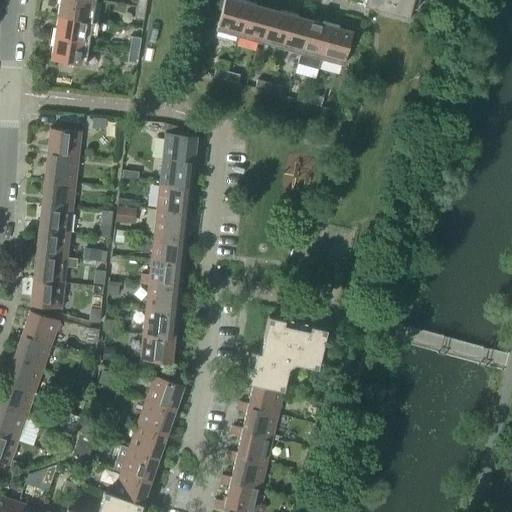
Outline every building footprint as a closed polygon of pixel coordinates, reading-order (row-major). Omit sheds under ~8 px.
[(92,0),(58,0),(56,17),(91,22),(94,0),(92,0)] [(136,0),(135,7),(144,8),(145,0),(136,0)] [(222,0),(214,0),(207,27),(215,29),(222,0)] [(214,31),(236,37),(246,3),(234,0),(222,0),(215,29),(214,31)] [(362,0),(361,6),(407,18),(412,0),(362,0)] [(236,37),(257,43),(266,9),(246,3),(236,37)] [(144,8),(135,7),(133,19),(143,21),(144,8)] [(257,43),(278,49),(287,14),(266,9),(257,43)] [(278,49),(299,54),(308,20),(287,14),(278,49)] [(56,17),(53,38),(88,43),(91,22),(56,17)] [(308,20),(299,54),(296,63),(317,69),(319,60),(329,26),(308,20)] [(351,32),(329,26),(319,60),(342,66),(351,32)] [(131,37),(129,50),(138,51),(140,38),(131,37)] [(88,43),(53,38),(49,60),(84,66),(88,43)] [(138,51),(129,50),(127,62),(136,63),(138,51)] [(212,78),(224,81),(227,72),(215,69),(212,78)] [(227,72),(224,81),(236,84),(239,75),(227,72)] [(254,89),(266,92),(268,83),(256,80),(254,89)] [(268,83),(266,92),(278,96),(280,87),(268,83)] [(295,100),(307,104),(310,95),(298,91),(295,100)] [(310,95),(307,104),(320,107),(322,98),(310,95)] [(92,117),(91,128),(104,130),(105,119),(92,117)] [(166,133),(188,136),(189,130),(167,125),(166,133)] [(49,128),(46,153),(77,157),(80,131),(49,128)] [(164,133),(161,158),(192,162),(195,136),(188,136),(166,133),(164,133)] [(46,153),(43,179),(74,182),(77,157),(46,153)] [(161,158),(158,184),(189,187),(192,162),(161,158)] [(121,178),(136,180),(137,173),(122,171),(121,178)] [(43,179),(40,204),(71,208),(74,182),(43,179)] [(158,184),(155,209),(186,212),(189,187),(158,184)] [(40,204),(37,230),(68,233),(71,208),(40,204)] [(116,207),(114,222),(133,225),(135,209),(116,207)] [(155,209),(153,234),(184,238),(186,212),(155,209)] [(101,211),(99,223),(109,224),(110,224),(111,212),(110,212),(101,211)] [(37,230),(35,254),(66,258),(68,233),(37,230)] [(114,243),(122,243),(124,231),(115,230),(114,243)] [(153,234),(150,260),(181,263),(184,238),(153,234)] [(81,260),(99,261),(100,250),(83,248),(81,260)] [(35,254),(32,279),(63,283),(65,267),(74,268),(75,259),(66,258),(35,254)] [(139,284),(147,285),(178,288),(181,263),(150,260),(148,275),(140,274),(139,284)] [(110,262),(108,278),(118,280),(120,263),(110,262)] [(63,283),(32,279),(29,306),(60,309),(63,283)] [(107,282),(106,295),(116,296),(118,283),(108,282),(107,282)] [(147,285),(144,310),(175,313),(178,288),(147,285)] [(88,322),(98,323),(100,310),(89,309),(88,322)] [(144,310),(142,334),(172,338),(175,313),(144,310)] [(28,311),(20,336),(49,346),(58,321),(28,311)] [(246,366),(243,382),(252,384),(281,391),(286,372),(285,371),(285,372),(281,371),(277,363),(278,360),(278,358),(279,355),(285,351),(289,352),(288,352),(290,352),(294,353),(298,360),(297,363),(297,364),(297,365),(300,365),(316,369),(325,330),(309,326),(309,327),(308,331),(296,329),(297,324),(267,317),(260,346),(259,353),(258,353),(258,354),(255,353),(254,355),(251,367),(247,366),(246,366)] [(103,319),(102,330),(115,332),(117,321),(103,319)] [(87,328),(85,342),(96,343),(97,343),(98,329),(97,329),(87,328)] [(172,338),(142,334),(139,361),(162,363),(170,364),(172,338)] [(20,336),(12,359),(41,369),(49,346),(20,336)] [(103,345),(102,359),(113,361),(115,347),(103,345)] [(12,359),(3,383),(33,394),(41,369),(12,359)] [(82,367),(78,381),(90,385),(93,371),(82,367)] [(95,383),(96,383),(107,386),(110,374),(98,371),(95,383)] [(145,397),(144,400),(174,410),(182,386),(180,385),(182,375),(167,374),(167,381),(152,376),(145,397)] [(3,383),(0,392),(0,409),(24,418),(33,421),(35,415),(26,412),(33,394),(3,383)] [(236,406),(235,410),(245,412),(246,408),(276,415),(281,391),(252,384),(251,384),(247,404),(237,401),(236,406)] [(87,407),(87,408),(97,411),(102,399),(91,395),(87,407)] [(65,405),(77,410),(81,400),(69,396),(65,405)] [(138,417),(136,424),(165,434),(174,410),(144,400),(138,417)] [(231,430),(230,434),(239,437),(240,432),(270,439),(276,415),(246,408),(245,412),(244,417),(241,428),(232,426),(231,430)] [(0,433),(17,439),(24,418),(0,409),(0,433)] [(79,431),(89,434),(93,422),(83,418),(79,431)] [(136,424),(128,448),(157,458),(165,434),(136,424)] [(225,455),(224,459),(234,461),(235,457),(265,464),(270,439),(240,432),(239,437),(236,453),(226,450),(225,455)] [(17,439),(0,433),(0,463),(19,470),(20,464),(10,460),(17,439)] [(56,441),(52,453),(62,457),(63,457),(67,445),(56,441)] [(75,445),(71,455),(86,459),(89,450),(75,445)] [(120,446),(112,470),(119,472),(120,471),(149,481),(157,458),(128,448),(120,446)] [(219,479),(218,483),(228,486),(229,482),(259,488),(265,464),(235,457),(234,461),(230,477),(220,475),(219,479)] [(46,491),(55,465),(27,474),(24,484),(46,491)] [(11,468),(3,466),(1,473),(5,474),(10,472),(11,468)] [(113,489),(112,495),(141,505),(143,499),(149,481),(120,471),(119,472),(113,489)] [(65,481),(61,493),(71,497),(75,484),(65,481)] [(215,500),(213,508),(223,510),(224,507),(245,511),(253,511),(259,488),(229,482),(228,486),(224,502),(215,500)] [(65,511),(138,511),(141,505),(112,495),(103,492),(97,508),(96,511),(97,511),(98,511),(99,511),(73,511),(66,510),(65,511)] [(0,496),(0,511),(12,511),(16,502),(0,496)] [(16,502),(12,511),(39,511),(40,510),(16,502)]
